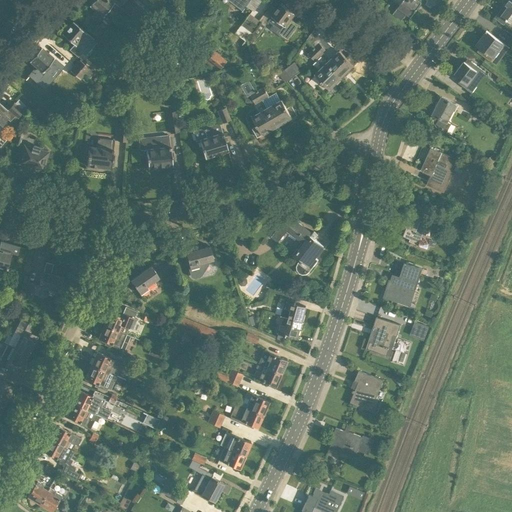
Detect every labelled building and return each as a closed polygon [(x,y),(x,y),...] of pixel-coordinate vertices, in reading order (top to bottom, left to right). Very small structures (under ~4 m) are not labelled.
[(112,14),(118,6),(113,2),(110,0),(91,0),(88,4),(94,10),(87,18),(95,25),(103,17),(102,16),(107,10),(112,14)] [(142,9),(132,0),(131,0),(127,5),(128,6),(137,14),(142,9)] [(227,0),(243,12),(251,0),(227,0)] [(393,0),(393,1),(399,6),(393,15),(402,21),(406,14),(411,17),(421,3),(416,0),(393,0)] [(511,4),(509,2),(506,6),(504,5),(494,18),(504,25),(507,21),(511,24),(511,4)] [(298,26),(290,20),(295,14),(282,4),(269,21),(281,30),(279,33),(288,40),(298,26)] [(127,5),(123,10),(133,19),(137,14),(128,6),(127,5)] [(255,19),(250,15),(242,25),(241,25),(235,34),(246,41),(251,34),(252,32),(248,29),(255,19)] [(256,38),(265,26),(255,19),(248,29),(252,32),(251,34),(256,38)] [(74,45),(73,46),(69,50),(78,58),(94,39),(85,32),(84,32),(72,22),(61,34),(74,45)] [(496,66),(504,54),(509,48),(486,31),(476,46),(480,48),(477,52),(496,66)] [(313,32),(306,41),(313,48),(320,56),(326,51),(319,43),(322,40),(313,32)] [(28,59),(37,66),(43,71),(53,59),(40,47),(35,53),(33,52),(28,59)] [(312,63),(319,70),(314,75),(321,82),(317,86),(325,94),(342,78),(327,63),(320,56),(313,48),(307,54),(314,61),(312,63)] [(339,51),(327,63),(342,78),(357,62),(350,55),(346,58),(339,51)] [(225,62),(214,54),(209,60),(221,69),(225,62)] [(75,66),(85,75),(89,78),(93,73),(89,69),(79,61),(75,66)] [(458,83),(472,93),(486,73),(471,61),(468,65),(464,62),(455,74),(461,79),(458,83)] [(291,78),(301,71),(294,63),(285,70),(291,78)] [(75,66),(70,71),(80,80),(85,75),(75,66)] [(279,74),(285,83),(291,78),(285,70),(279,74)] [(262,101),(267,109),(272,118),(277,127),(297,115),(291,106),(287,108),(281,100),(280,100),(276,93),(269,97),(263,87),(257,91),(262,101)] [(255,105),(262,101),(257,91),(250,95),(255,105)] [(447,122),(456,104),(442,97),(432,115),(439,119),(436,124),(446,133),(451,124),(447,122)] [(0,126),(7,119),(10,121),(14,116),(17,118),(23,112),(13,103),(7,111),(0,105),(0,126)] [(217,111),(222,124),(230,121),(225,108),(217,111)] [(277,127),(272,118),(267,109),(252,117),(257,126),(252,129),(257,138),(277,127)] [(166,113),(169,134),(179,132),(176,112),(166,113)] [(199,140),(204,158),(228,152),(219,124),(192,132),(195,142),(199,140)] [(117,141),(126,142),(127,129),(118,128),(117,141)] [(46,160),(48,152),(49,151),(39,148),(40,146),(34,145),(35,139),(27,137),(28,134),(26,133),(17,131),(14,143),(21,146),(21,147),(23,147),(19,163),(42,170),(43,168),(48,170),(51,161),(46,160)] [(172,166),(169,137),(169,135),(139,138),(141,152),(146,152),(148,168),(172,166)] [(86,166),(110,169),(114,141),(97,139),(96,147),(89,146),(86,166)] [(420,171),(431,175),(431,176),(428,183),(445,190),(458,160),(442,152),(441,153),(430,148),(420,171)] [(406,229),(403,237),(409,239),(409,242),(427,249),(427,247),(427,245),(427,242),(426,240),(424,238),(430,224),(426,222),(428,216),(422,214),(424,209),(413,204),(408,217),(409,217),(405,228),(406,229)] [(318,260),(315,258),(324,246),(315,239),(318,235),(314,232),(312,234),(288,215),(271,238),(278,243),(286,232),(302,244),(293,256),(299,261),(297,263),(296,267),(296,270),(299,273),(302,275),(306,274),(309,272),(318,260)] [(0,242),(0,241),(0,267),(7,270),(11,253),(17,255),(19,246),(0,241),(0,242)] [(209,246),(185,253),(189,268),(188,268),(190,276),(192,278),(194,279),(200,277),(202,275),(208,265),(207,262),(213,260),(209,246)] [(53,264),(46,262),(45,262),(38,286),(60,292),(64,278),(50,274),(53,264)] [(410,306),(422,269),(402,263),(396,282),(387,279),(381,297),(410,306)] [(159,278),(151,266),(130,280),(141,296),(149,290),(146,287),(159,278)] [(453,280),(454,275),(452,275),(453,272),(449,271),(449,273),(447,273),(446,278),(453,280)] [(24,296),(31,298),(34,285),(28,282),(24,296)] [(296,301),(285,298),(281,316),(283,317),(284,317),(301,322),(306,307),(295,304),(296,301)] [(121,317),(109,312),(104,325),(126,334),(129,328),(132,330),(137,319),(122,313),(121,317)] [(180,317),(179,321),(176,329),(181,331),(186,319),(180,317)] [(278,334),(287,337),(287,334),(297,337),(301,322),(284,317),(283,317),(281,324),(280,324),(278,334)] [(376,317),(366,349),(386,356),(393,335),(396,337),(400,325),(376,317)] [(30,333),(34,325),(34,324),(21,318),(14,331),(15,332),(8,344),(14,347),(28,354),(37,337),(30,333)] [(176,329),(179,321),(173,319),(170,327),(176,329)] [(186,319),(181,331),(187,334),(192,322),(186,319)] [(430,326),(415,321),(410,335),(424,340),(430,326)] [(187,334),(193,336),(198,324),(192,322),(187,334)] [(198,324),(193,336),(199,338),(204,326),(198,324)] [(101,342),(120,350),(126,334),(104,325),(98,338),(102,340),(101,342)] [(204,326),(199,338),(205,341),(209,329),(204,326)] [(210,343),(215,331),(209,329),(205,341),(210,343)] [(247,333),(244,339),(256,344),(259,338),(247,333)] [(0,363),(19,372),(28,354),(14,347),(7,360),(1,357),(0,358),(0,363)] [(96,352),(91,365),(116,376),(119,369),(125,370),(127,366),(96,352)] [(269,353),(263,367),(281,375),(287,361),(269,353)] [(180,359),(176,366),(184,370),(188,363),(180,359)] [(94,386),(106,391),(108,389),(110,390),(116,376),(91,365),(85,378),(95,383),(94,386)] [(275,387),(281,375),(263,367),(261,373),(256,370),(253,377),(275,387)] [(240,380),(242,374),(230,369),(228,375),(240,380)] [(357,406),(370,412),(383,380),(359,371),(354,382),(358,383),(350,404),(352,405),(352,406),(356,408),(357,406)] [(225,381),(237,386),(240,380),(228,375),(225,381)] [(12,387),(0,380),(0,402),(3,405),(12,387)] [(73,403),(85,409),(90,411),(107,419),(111,411),(101,407),(104,400),(93,395),(92,396),(79,390),(73,403)] [(245,407),(264,415),(269,402),(251,394),(245,407)] [(120,402),(116,399),(111,397),(109,401),(118,406),(120,402)] [(90,411),(85,409),(73,403),(66,416),(79,423),(78,424),(89,430),(95,419),(88,415),(90,411)] [(264,415),(245,407),(236,403),(231,412),(229,418),(252,429),(253,427),(258,429),(264,415)] [(222,422),(224,416),(212,410),(210,416),(222,422)] [(160,420),(147,414),(143,423),(155,429),(160,420)] [(207,422),(219,427),(222,422),(210,416),(207,422)] [(78,446),(81,439),(57,426),(50,438),(72,450),(75,444),(78,446)] [(354,458),(357,450),(368,454),(374,440),(363,436),(362,437),(349,432),(348,433),(337,429),(329,448),(354,458)] [(227,448),(227,449),(245,456),(251,443),(233,435),(225,432),(219,445),(227,448)] [(63,467),(60,473),(77,480),(80,474),(74,471),(75,469),(75,468),(74,467),(74,466),(70,464),(72,461),(70,459),(74,451),(72,450),(50,438),(43,451),(59,460),(58,462),(63,465),(62,466),(63,467)] [(165,449),(159,447),(156,453),(161,456),(165,449)] [(245,456),(227,449),(221,462),(239,469),(245,456)] [(191,460),(203,465),(206,458),(194,453),(191,460)] [(139,465),(134,462),(130,469),(135,472),(136,471),(139,465)] [(231,487),(211,477),(212,475),(206,471),(204,475),(203,475),(202,476),(201,478),(199,480),(196,485),(195,488),(195,491),(202,492),(201,495),(214,502),(221,490),(227,494),(231,487)] [(40,504),(50,488),(38,481),(39,479),(32,475),(22,491),(28,494),(27,497),(40,504)] [(164,487),(163,487),(184,499),(187,493),(170,483),(167,488),(164,487)] [(365,492),(350,486),(347,493),(362,499),(365,492)] [(184,499),(163,487),(161,492),(170,497),(169,498),(181,505),(184,499)] [(50,488),(40,504),(52,511),(62,495),(50,488)] [(324,511),(335,511),(341,500),(315,488),(311,496),(308,495),(301,511),(302,511),(321,511),(322,511),(324,511)]
